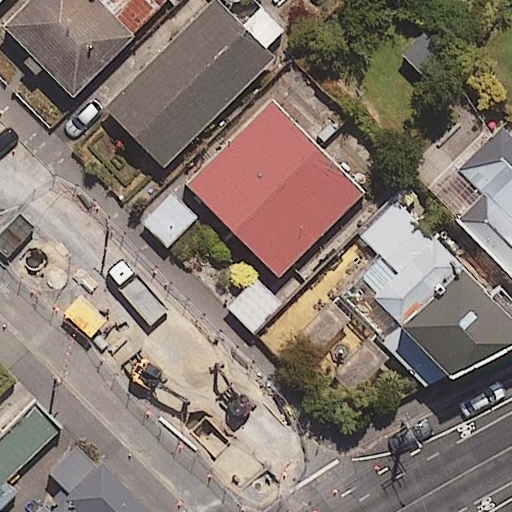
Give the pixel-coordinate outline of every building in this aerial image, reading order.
[(151,26),(125,0),(37,0),(6,33),(77,102),(151,26)] [(293,48),(243,0),(212,0),(87,129),(154,193),(293,48)] [(417,36),(397,58),(433,91),(453,70),(417,36)] [(384,188),(285,90),(193,183),(291,281),(384,188)] [(511,143),(502,133),(459,175),(480,197),(456,221),(511,278),(511,143)] [(202,222),(172,196),(144,227),(174,254),(202,222)] [(341,300),(425,390),(511,354),(511,322),(397,199),(358,235),(382,262),(341,300)] [(382,262),(358,235),(255,336),(341,430),(425,390),(341,300),(382,262)] [(10,486),(65,432),(38,405),(8,435),(0,427),(0,511),(6,511),(21,498),(10,486)] [(146,511),(81,445),(52,472),(70,491),(48,511),(146,511)]
